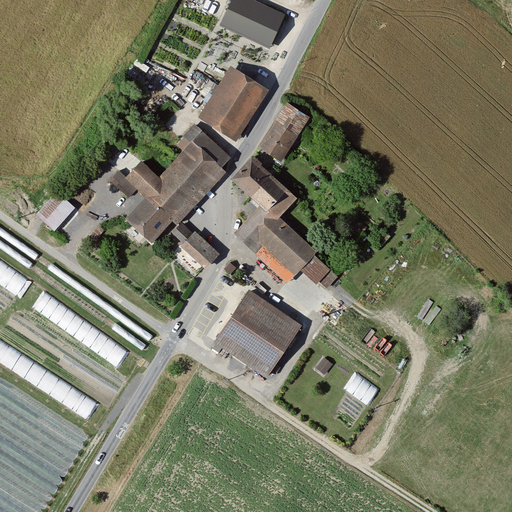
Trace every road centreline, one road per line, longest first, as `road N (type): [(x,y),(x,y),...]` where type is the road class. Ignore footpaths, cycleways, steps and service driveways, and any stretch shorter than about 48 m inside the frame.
road 1 (residential): [(323,0),(229,177),(221,254),(174,336)]
road 2 (unclassified): [(0,214),(174,336)]
road 3 (track): [(266,402),(431,511)]
road 4 (residential): [(174,336),(105,452)]
